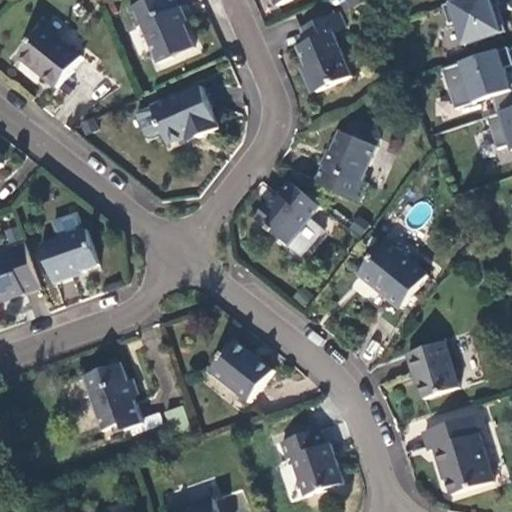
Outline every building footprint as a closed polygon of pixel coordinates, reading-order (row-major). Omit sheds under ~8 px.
[(169,0),(159,0),(127,13),(136,34),(141,33),(156,67),(173,61),(174,54),(191,48),(169,0)] [(268,0),(274,12),(302,0),(268,0)] [(501,16),(495,0),(486,0),(444,16),(451,35),(458,33),(466,57),(508,43),(502,26),(498,27),(495,18),(501,16)] [(338,39),(332,24),(298,38),(306,55),(295,59),(314,105),(349,89),(330,43),(338,39)] [(81,64),(43,33),(18,64),(57,94),(81,64)] [(511,94),(507,80),(511,78),(511,64),(511,60),(445,81),(458,121),(479,115),(477,109),(494,103),(499,120),(511,115),(511,94)] [(200,94),(153,115),(164,140),(169,152),(195,140),(197,145),(219,136),(200,94)] [(153,115),(136,122),(146,144),(151,146),(164,140),(153,115)] [(511,121),(511,115),(499,120),(501,125),(511,121)] [(511,121),(501,125),(489,129),(499,160),(511,155),(511,121)] [(314,191),(360,212),(366,195),(362,194),(382,144),(377,137),(359,128),(352,129),(345,143),(339,140),(323,175),(321,173),(314,191)] [(291,252),(319,212),(292,191),(276,209),(267,210),(255,226),(291,252)] [(59,247),(85,238),(78,221),(53,230),(59,247)] [(59,247),(44,252),(56,290),(72,283),(72,279),(99,269),(88,236),(85,238),(59,247)] [(11,306),(40,295),(23,248),(8,254),(12,264),(0,268),(0,306),(9,304),(11,306)] [(424,283),(383,251),(357,284),(397,317),(424,283)] [(273,374),(236,346),(212,380),(248,407),(273,374)] [(452,393),(438,351),(402,360),(406,376),(410,376),(420,404),(452,393)] [(120,370),(76,387),(83,406),(91,405),(103,439),(121,433),(124,438),(142,432),(120,370)] [(191,440),(181,413),(164,420),(174,445),(191,440)] [(478,422),(422,439),(429,459),(437,457),(452,502),(490,489),(477,445),(485,442),(478,422)] [(318,437),(281,449),(287,465),(291,463),(303,499),(341,487),(327,450),(322,452),(318,437)] [(215,511),(212,501),(184,511),(215,511)]
